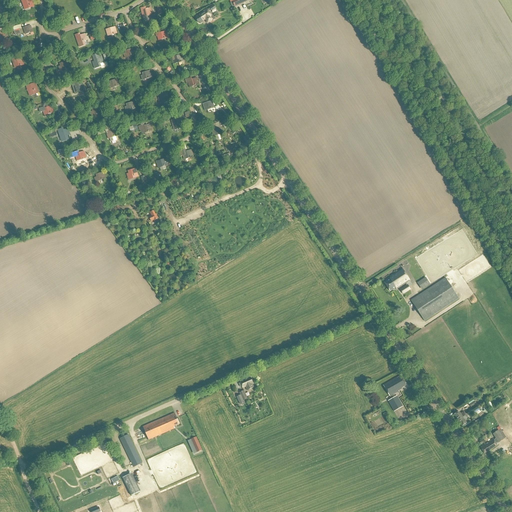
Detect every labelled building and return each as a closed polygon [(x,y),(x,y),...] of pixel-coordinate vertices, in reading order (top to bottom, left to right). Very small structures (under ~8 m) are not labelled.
[(29,6),(33,5),(34,4),(32,0),(26,0),(21,0),(25,10),(30,8),(30,6),(29,6)] [(140,8),(141,12),(142,17),(152,15),(150,8),(147,9),(146,7),(140,8)] [(208,23),(213,20),(211,17),(212,16),(207,10),(196,17),(197,18),(196,19),(198,23),(200,22),(200,24),(203,22),(205,20),(208,23)] [(25,35),(32,33),(30,26),(23,29),(25,35)] [(107,36),(117,33),(115,27),(108,29),(108,31),(106,32),(107,36)] [(0,40),(3,40),(2,38),(5,37),(5,38),(9,36),(7,31),(3,32),(3,33),(0,33),(0,40)] [(156,37),(157,37),(158,40),(167,38),(166,32),(159,33),(155,34),(156,37)] [(80,34),(75,36),(79,47),(85,45),(84,41),(87,40),(85,34),(81,36),(80,34)] [(49,44),(52,50),(57,48),(54,41),(49,44)] [(125,58),(134,55),(132,49),(125,51),(126,53),(124,54),(125,58)] [(174,64),(183,61),(181,55),(175,57),(175,59),(173,60),(174,64)] [(94,66),(103,63),(101,56),(94,59),(94,61),(92,62),(94,66)] [(15,59),(12,60),(14,68),(25,65),(22,58),(15,61),(15,59)] [(59,71),(69,68),(67,62),(60,64),(60,66),(58,67),(59,71)] [(142,80),(151,77),(149,71),(142,73),(143,75),(141,76),(142,80)] [(186,84),(188,84),(190,87),(199,84),(197,78),(192,80),(191,78),(185,80),(186,84)] [(110,89),(119,85),(117,79),(110,82),(111,84),(108,85),(110,89)] [(27,88),(28,92),(29,97),(38,94),(35,83),(28,85),(29,88),(27,88)] [(76,93),(85,90),(83,84),(76,86),(76,89),(74,89),(76,93)] [(160,102),(169,99),(167,92),(159,95),(160,97),(158,98),(160,102)] [(205,111),(215,108),(213,101),(205,104),(206,106),(203,107),(205,111)] [(126,111),(135,109),(133,102),(126,104),(127,107),(124,107),(126,111)] [(40,113),(43,112),(44,116),(54,113),(52,106),(45,108),(45,107),(39,109),(40,113)] [(92,116),(101,113),(99,107),(92,109),(93,111),(90,112),(92,116)] [(173,127),(183,124),(181,117),(173,120),(174,122),(172,123),(173,127)] [(227,121),(219,123),(220,127),(224,126),(224,128),(226,127),(226,125),(228,124),(228,125),(232,124),(231,119),(227,120),(227,121)] [(150,125),(143,127),(143,125),(138,127),(139,130),(141,130),(143,134),(152,131),(150,125)] [(214,136),(223,133),(221,127),(213,129),(213,133),(214,136)] [(61,138),(70,135),(67,128),(60,131),(61,133),(59,134),(61,138)] [(108,139),(117,136),(115,129),(108,131),(109,134),(107,135),(108,139)] [(191,150),(186,152),(185,149),(178,151),(180,156),(183,155),(185,160),(194,157),(191,150)] [(77,161),(86,158),(84,151),(77,154),(77,156),(75,156),(77,161)] [(156,161),(157,164),(158,168),(168,165),(166,158),(156,161)] [(127,173),(128,177),(129,180),(139,177),(136,168),(128,171),(129,173),(127,173)] [(96,182),(105,179),(103,172),(96,175),(96,177),(94,177),(96,182)] [(158,218),(155,211),(151,213),(153,216),(150,218),(152,221),(158,218)] [(396,290),(410,282),(402,270),(390,277),(390,280),(385,284),(390,292),(396,289),(396,290)] [(421,288),(430,283),(425,276),(417,282),(421,288)] [(424,321),(459,299),(445,278),(411,300),(424,321)] [(400,290),(403,295),(411,290),(408,285),(400,290)] [(388,401),(393,409),(394,411),(403,406),(397,396),(395,397),(394,394),(399,391),(402,389),(402,388),(406,385),(401,376),(397,379),(396,378),(383,385),(391,399),(388,401)] [(240,382),(242,386),(243,389),(246,388),(247,390),(253,387),(252,384),(253,383),(250,377),(240,382)] [(237,397),(240,404),(245,403),(244,400),(248,398),(244,390),(239,393),(240,395),(237,397)] [(478,409),(472,413),(475,417),(478,415),(481,419),(489,414),(487,411),(485,412),(484,411),(481,413),(478,409)] [(454,415),(458,421),(467,415),(467,414),(465,415),(464,412),(460,414),(459,412),(454,415)] [(155,452),(157,456),(148,460),(153,473),(188,458),(182,445),(163,454),(161,449),(165,447),(160,435),(175,428),(174,426),(180,424),(175,413),(143,427),(148,439),(151,438),(152,440),(150,441),(155,452)] [(467,415),(458,421),(462,427),(466,423),(465,421),(469,419),(467,416),(468,416),(467,415)] [(501,430),(498,432),(497,431),(492,434),(495,438),(496,439),(493,440),(480,448),(484,454),(497,446),(496,444),(498,443),(503,440),(506,438),(501,430)] [(120,438),(133,467),(142,463),(128,434),(120,438)] [(197,437),(191,440),(196,451),(202,449),(197,437)] [(166,473),(169,482),(194,473),(191,464),(166,473)] [(123,478),(131,496),(141,492),(132,474),(123,478)] [(164,488),(136,498),(140,509),(200,488),(197,479),(164,490),(164,488)]
